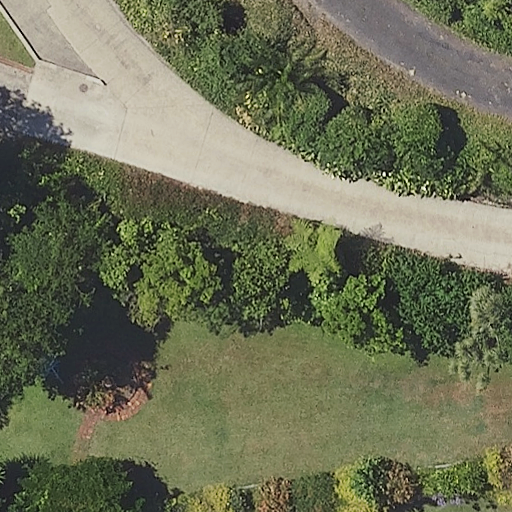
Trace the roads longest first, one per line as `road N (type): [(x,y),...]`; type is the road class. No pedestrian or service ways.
road 1 (unknown): [(511,341),(137,224),(0,142)]
road 2 (unknown): [(511,169),(372,106),(258,0)]
